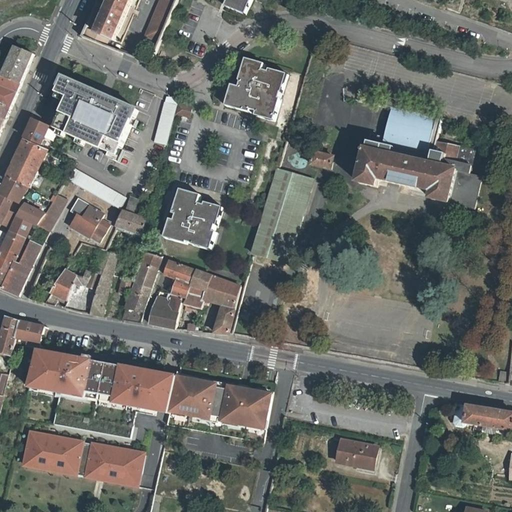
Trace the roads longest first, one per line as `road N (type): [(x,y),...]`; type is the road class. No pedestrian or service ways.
road 1 (residential): [(511,69),(326,27),(266,24),(179,82),(56,38)]
road 2 (secondary): [(0,306),(423,387)]
road 3 (secondary): [(56,38),(0,167)]
road 4 (unknown): [(29,312),(76,194)]
road 5 (residential): [(401,511),(423,387)]
